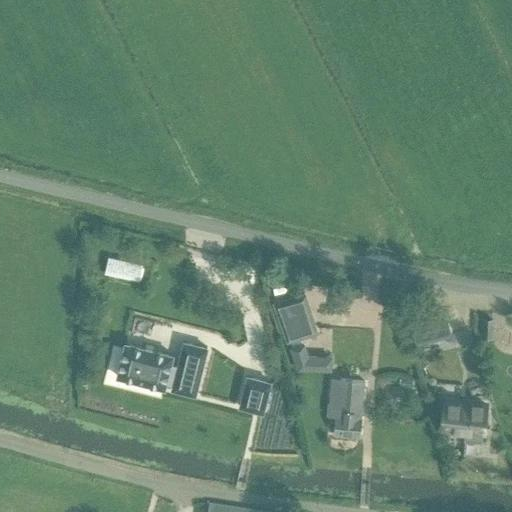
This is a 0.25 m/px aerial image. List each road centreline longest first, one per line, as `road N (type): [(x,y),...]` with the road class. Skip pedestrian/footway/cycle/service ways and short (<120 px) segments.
road 1 (unclassified): [(0,176),(389,271),(511,292)]
road 2 (unclassified): [(0,443),(148,483),(342,511)]
